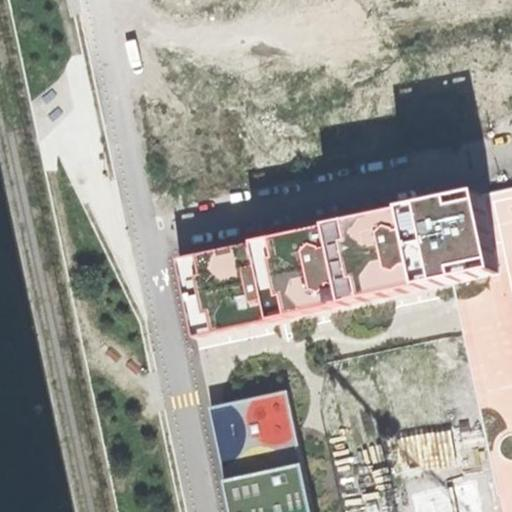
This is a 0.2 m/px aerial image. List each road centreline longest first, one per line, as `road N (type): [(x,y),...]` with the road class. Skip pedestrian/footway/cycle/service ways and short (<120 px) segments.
road 1 (residential): [(156,245),(511,169)]
road 2 (residential): [(156,245),(211,511)]
road 3 (residential): [(108,0),(156,245)]
